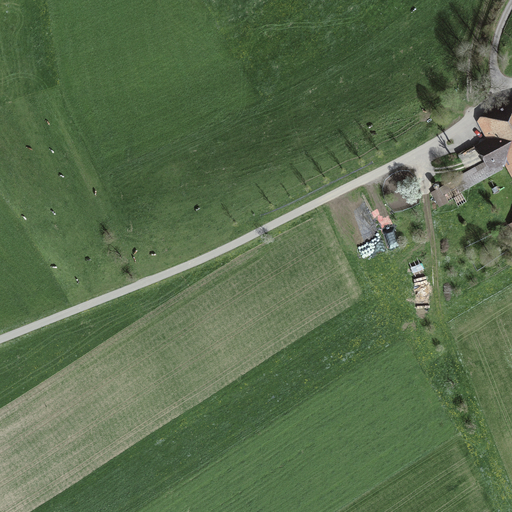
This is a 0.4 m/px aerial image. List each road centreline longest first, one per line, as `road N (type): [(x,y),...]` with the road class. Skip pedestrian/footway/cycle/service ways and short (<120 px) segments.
road 1 (unclassified): [(511,1),(475,111),(439,143),(228,246),(0,340)]
road 2 (track): [(485,445),(443,337),(423,175)]
